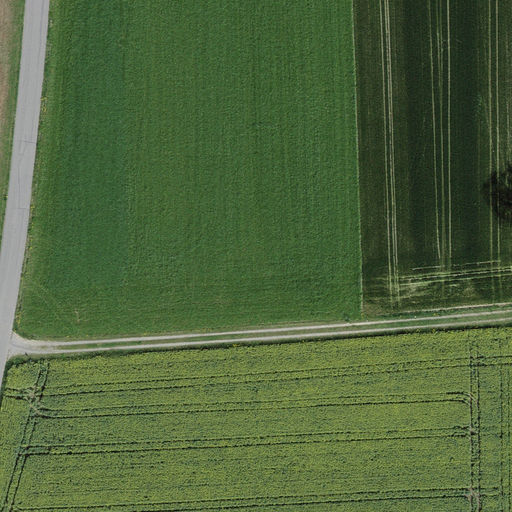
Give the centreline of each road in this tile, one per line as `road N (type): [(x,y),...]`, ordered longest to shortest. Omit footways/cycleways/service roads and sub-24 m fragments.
road 1 (track): [(511,313),(52,348),(0,345)]
road 2 (residential): [(38,0),(0,317)]
